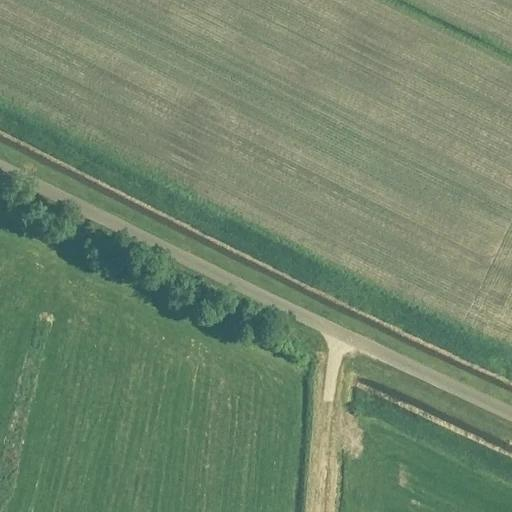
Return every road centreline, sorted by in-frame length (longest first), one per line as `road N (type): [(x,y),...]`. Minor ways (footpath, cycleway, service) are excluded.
road 1 (unclassified): [(511,418),(0,168)]
road 2 (track): [(334,335),(319,511)]
